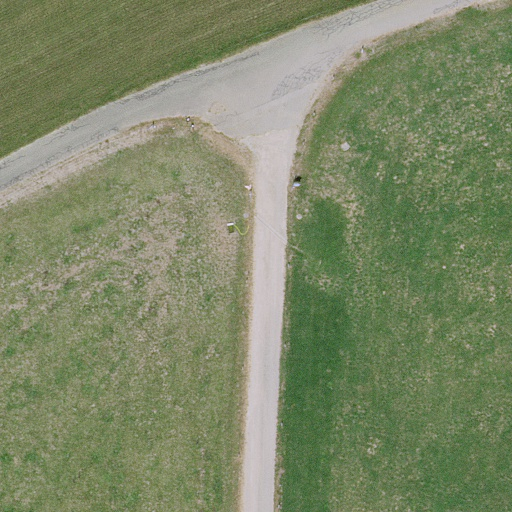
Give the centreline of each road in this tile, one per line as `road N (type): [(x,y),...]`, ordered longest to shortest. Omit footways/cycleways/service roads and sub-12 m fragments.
road 1 (unclassified): [(426,0),(71,136),(0,177)]
road 2 (track): [(264,511),(275,160),(267,59)]
